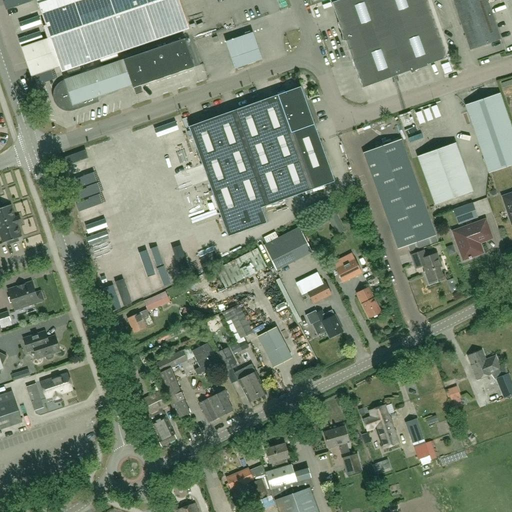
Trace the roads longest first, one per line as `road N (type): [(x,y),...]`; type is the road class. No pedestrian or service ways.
road 1 (unclassified): [(151,467),(511,289)]
road 2 (tertiary): [(126,451),(110,373),(33,148)]
road 3 (unclassified): [(33,148),(314,54)]
road 4 (unclassified): [(314,54),(334,106),(351,117),(511,63)]
